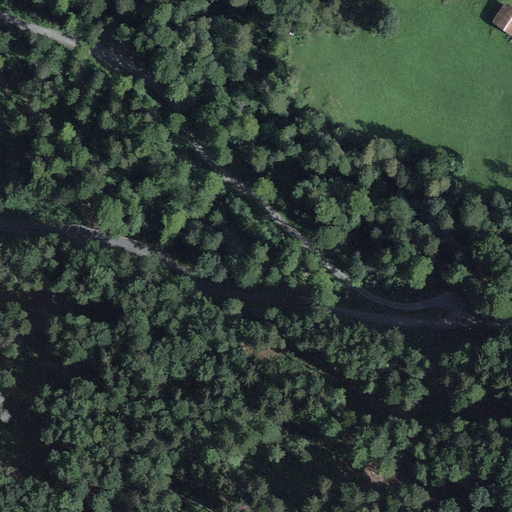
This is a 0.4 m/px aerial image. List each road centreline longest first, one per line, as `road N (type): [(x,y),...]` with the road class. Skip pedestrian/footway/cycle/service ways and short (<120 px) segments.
road 1 (unclassified): [(0,14),(103,54),(159,88),(211,160),(368,293),(446,303),(463,322)]
road 2 (unclassified): [(463,322),(396,320),(210,284),(130,245),(0,226)]
